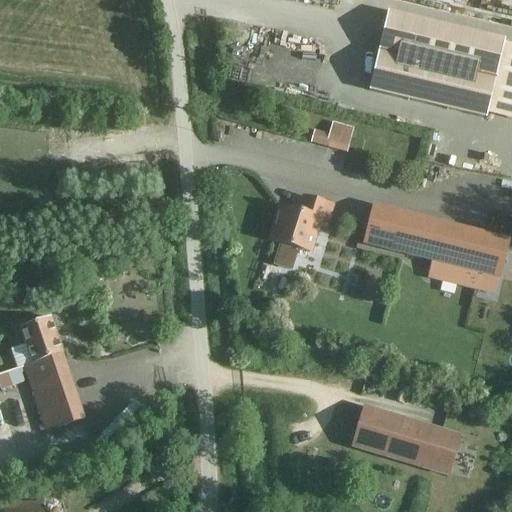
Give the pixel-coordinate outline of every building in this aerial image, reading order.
[(368,91),(484,120),(503,42),(386,14),(368,91)] [(310,143),(346,153),(353,129),(331,123),(328,134),(313,130),(310,143)] [(270,242),(279,244),(272,266),(291,272),(297,250),(308,253),(316,226),(324,229),(331,206),(303,197),(299,213),(280,207),(270,242)] [(508,240),(449,226),(372,206),(362,246),(431,263),(426,279),(459,287),(463,271),(498,279),(508,240)] [(18,328),(29,363),(0,372),(0,387),(21,381),(18,373),(22,371),(42,432),(81,420),(48,318),(18,328)] [(447,477),(451,465),(459,438),(363,409),(351,448),(447,477)] [(3,502),(2,511),(42,511),(43,502),(3,502)]
